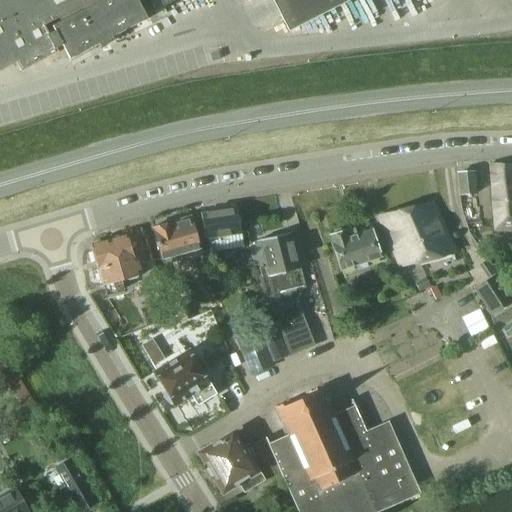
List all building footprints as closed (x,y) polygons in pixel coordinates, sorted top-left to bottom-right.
[(0,0),(0,70),(15,63),(20,72),(57,53),(55,49),(61,46),(68,60),(146,19),(136,0),(0,0)] [(271,0),(288,32),(350,0),(271,0)] [(494,231),(511,230),(511,165),(490,165),(490,170),(494,231)] [(457,175),(458,195),(476,194),(474,173),(457,175)] [(378,216),(400,266),(453,253),(430,203),(378,216)] [(236,209),(200,214),(204,239),(240,234),(238,220),(236,209)] [(151,228),(157,249),(160,260),(198,249),(190,219),(172,224),(171,223),(151,228)] [(365,262),(380,257),(371,230),(356,235),(355,231),(347,233),(346,231),(343,231),(339,229),(334,231),(332,235),(329,236),(340,270),(354,265),(356,271),(366,267),(365,262)] [(265,297),(288,356),(312,347),(295,303),(302,288),(303,288),(298,269),(297,269),(289,233),(259,241),(266,268),(258,270),(264,297),(265,297)] [(146,290),(160,287),(152,261),(139,265),(136,256),(133,257),(126,235),(96,244),(92,251),(97,268),(98,268),(99,271),(98,273),(100,280),(102,281),(103,285),(104,285),(107,295),(122,290),(120,281),(141,275),(145,288),(146,290)] [(486,261),(479,265),(489,279),(495,275),(496,275),(486,261)] [(489,279),(474,289),(491,314),(511,301),(495,275),(489,279)] [(414,283),(418,292),(429,286),(424,277),(414,283)] [(162,296),(147,303),(156,323),(163,320),(160,314),(168,310),(162,296)] [(172,304),(180,324),(192,319),(184,299),(172,304)] [(168,310),(160,314),(163,320),(171,316),(168,310)] [(511,321),(502,327),(507,336),(511,333),(511,321)] [(234,337),(249,376),(272,367),(258,328),(234,337)] [(262,336),(273,362),(288,356),(276,330),(262,336)] [(167,365),(152,340),(141,347),(157,371),(167,365)] [(166,392),(163,394),(169,404),(172,402),(174,406),(191,395),(197,405),(214,394),(188,352),(154,373),(166,392)] [(12,368),(1,374),(22,410),(33,404),(12,368)] [(286,436),(267,445),(297,511),(379,511),(419,495),(419,494),(390,431),(368,441),(351,405),(334,413),(333,413),(331,413),(326,403),(328,402),(322,388),(309,393),(310,395),(288,405),(287,403),(275,408),(281,423),(283,422),(289,435),(286,435),(286,436)] [(204,452),(200,454),(200,455),(220,488),(222,492),(235,484),(241,494),(259,483),(264,480),(258,471),(254,473),(242,453),(231,435),(204,452)] [(70,460),(55,469),(68,492),(83,484),(70,460)] [(0,495),(0,511),(26,511),(13,488),(0,495)]
